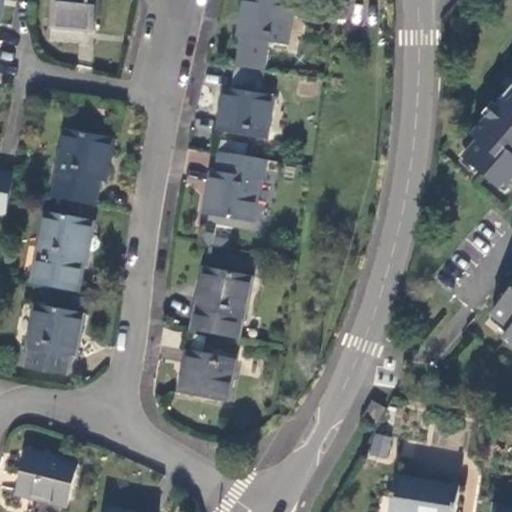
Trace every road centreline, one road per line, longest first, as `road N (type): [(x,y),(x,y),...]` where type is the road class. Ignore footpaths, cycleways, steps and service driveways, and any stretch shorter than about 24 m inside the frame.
road 1 (residential): [(274,511),(309,463),(393,244),(411,150),(412,0)]
road 2 (residential): [(108,429),(171,0)]
road 3 (residential): [(251,511),(108,429)]
road 4 (unknown): [(160,100),(33,72)]
